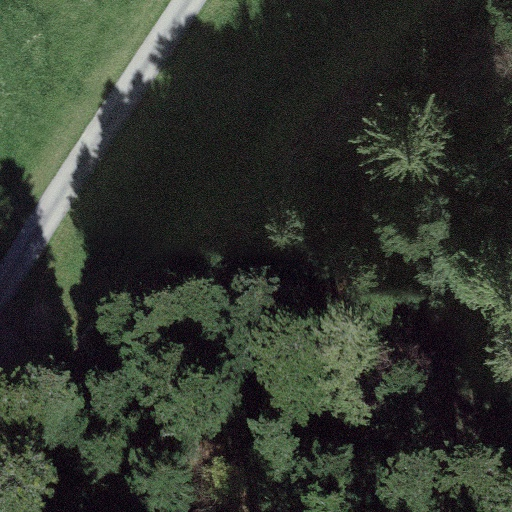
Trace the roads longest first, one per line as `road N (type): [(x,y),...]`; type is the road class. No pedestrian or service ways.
road 1 (track): [(0,294),(189,0)]
road 2 (track): [(511,390),(418,457),(372,511)]
